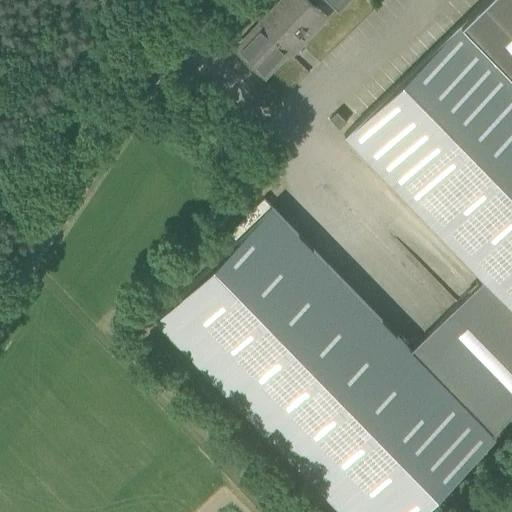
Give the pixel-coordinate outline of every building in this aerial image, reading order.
[(327,16),(315,4),(318,0),(327,0),(339,11),(348,0),(282,0),(236,48),(265,73),(295,41),(299,45),(327,16)] [(511,0),(482,0),(460,22),(511,74),(511,0)] [(511,74),(460,22),(345,134),(484,277),(511,305),(511,74)] [(340,128),(347,121),(337,111),(330,118),(340,128)] [(491,432),(410,348),(271,206),(156,318),(343,511),(415,511),(494,435),(491,432)] [(410,348),(491,432),(511,412),(511,305),(484,277),(410,348)]
